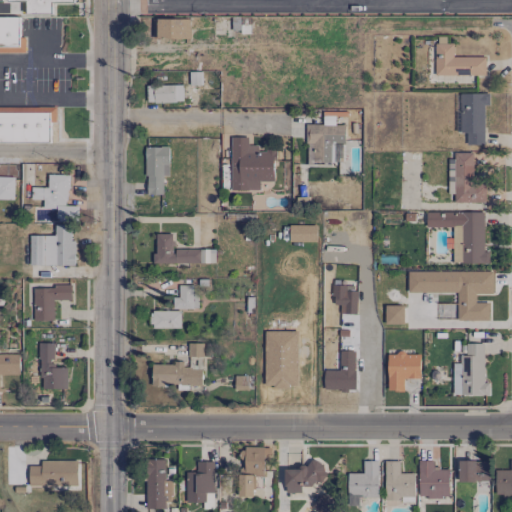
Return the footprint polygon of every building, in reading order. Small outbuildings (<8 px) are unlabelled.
[(5,0),(5,1),(26,1),(26,14),(51,14),(51,1),(73,1),(73,0),(5,0)] [(0,16),(0,51),(25,52),(25,37),(19,37),(19,17),(0,16)] [(153,19),(153,39),(191,38),(190,19),(153,19)] [(485,56),(453,57),(453,43),(435,44),(435,75),(485,75),(485,56)] [(183,85),(147,84),(147,102),(183,102),(183,85)] [(484,144),(483,105),(489,105),(489,93),(460,94),(460,133),(466,133),(466,145),(484,144)] [(0,107),(0,142),(50,142),(50,122),(56,122),(56,107),(0,107)] [(344,124),(305,125),(305,143),(312,143),(313,162),(338,162),(338,144),(345,144),(344,124)] [(229,190),(259,190),(260,181),(273,181),(274,150),(258,150),(258,145),(247,145),(247,137),(230,137),(229,190)] [(168,147),(146,147),(145,194),(162,194),(163,176),(168,176),(168,147)] [(472,152),(449,153),(449,194),(454,194),(454,202),(486,202),(485,183),(473,183),(472,152)] [(68,175),(48,174),(47,187),(31,187),(31,199),(43,200),(43,208),(56,208),(56,219),(77,219),(77,206),(67,205),(68,175)] [(0,199),(13,199),(14,177),(0,176),(0,199)] [(426,212),(426,227),(452,226),(453,263),(489,263),(489,252),(484,252),(483,212),(426,212)] [(74,266),(75,240),(71,239),(71,225),(55,225),(55,236),(30,235),(29,264),(74,266)] [(316,225),(290,225),(289,241),(316,241),(316,225)] [(215,249),(173,250),(173,234),(154,234),(155,264),(215,263),(215,249)] [(456,292),(457,320),(489,320),(489,303),(475,303),(475,294),(493,294),(493,271),(408,271),(408,292),(456,292)] [(192,285),(178,285),(178,297),(172,297),(173,309),(197,308),(197,295),(192,295),(192,285)] [(357,286),(333,285),(332,304),(340,305),(340,314),(356,314),(357,286)] [(33,287),(33,321),(54,320),(53,300),(71,300),(71,286),(33,287)] [(384,324),(403,324),(404,305),(385,305),(384,324)] [(150,327),(180,328),(181,311),(151,310),(150,327)] [(298,387),(298,331),(268,331),(268,337),(265,337),(265,387),(298,387)] [(67,389),(67,366),(53,366),(54,343),(40,343),(39,388),(67,389)] [(188,357),(203,357),(203,343),(188,343),(188,357)] [(489,395),(488,383),(484,383),(483,343),(465,343),(466,355),(459,356),(459,363),(452,363),(453,395),(489,395)] [(339,351),(339,370),(323,370),(324,390),(355,390),(355,351),(339,351)] [(420,353),(388,353),(387,391),(403,391),(404,378),(420,378),(420,353)] [(152,363),(152,385),(202,386),(202,368),(183,368),(184,364),(152,363)] [(165,480),(165,459),(146,459),(145,508),(165,508),(165,498),(173,498),(174,480),(165,480)] [(29,486),(73,487),(73,460),(40,460),(40,466),(29,466),(29,486)] [(347,498),(353,498),(353,505),(358,505),(358,497),(378,497),(378,461),(363,460),(363,473),(348,473),(347,498)] [(511,495),(511,460),(510,460),(510,469),(495,470),(495,495),(511,495)] [(186,502),(205,502),(205,492),(214,492),(213,461),(195,461),(196,472),(185,472),(186,502)] [(415,473),(399,473),(399,461),(385,461),(384,500),(401,500),(401,496),(414,496),(415,473)] [(419,497),(449,497),(448,468),(434,468),(434,461),(418,461),(419,497)] [(489,461),(458,461),(458,482),(489,481),(489,461)] [(301,492),(301,484),(324,485),(324,466),(285,465),(284,492),(301,492)] [(317,511),(331,511),(337,506),(323,493),(311,506),(317,511)]
